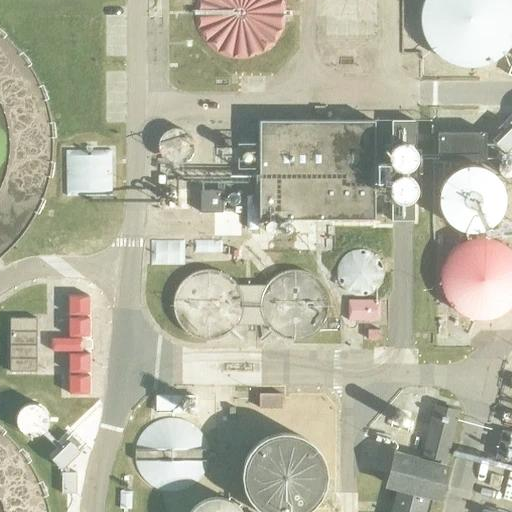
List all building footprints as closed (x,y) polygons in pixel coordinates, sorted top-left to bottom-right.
[(286,22),(286,17),(285,8),(283,1),(282,0),(208,0),(207,3),(205,11),(204,18),(206,26),(209,35),(212,41),(217,47),(224,52),(232,55),(241,57),(248,57),(257,56),(264,53),(271,48),(276,43),(281,37),(284,30),(286,22)] [(502,30),(502,24),(502,16),(500,9),(495,1),(494,0),(428,0),(426,4),(423,10),(421,18),(421,26),(422,34),(425,42),(428,48),(434,54),(440,59),(448,63),(457,65),(464,65),(473,63),(480,61),(487,56),(492,51),(497,45),(500,37),(502,30)] [(48,160),(49,151),(47,130),(42,109),(35,88),(24,70),(10,53),(0,42),(0,259),(5,256),(19,239),(31,221),(40,202),(46,181),(48,160)] [(260,174),(375,173),(376,173),(376,123),(260,123),(260,174)] [(486,133),(439,133),(439,161),(486,161),(486,133)] [(189,155),(189,150),(188,145),(185,140),(181,138),(175,137),(169,139),(165,142),(163,146),(162,151),(163,155),(166,160),(171,163),(176,164),(182,162),(186,159),(189,155)] [(404,168),(405,163),(404,158),(400,154),(396,151),(391,151),(386,152),(382,155),(380,159),(379,164),(380,168),(384,173),(387,175),(392,176),(398,175),(402,172),(404,168)] [(375,173),(260,174),(260,222),(375,222),(375,173)] [(436,216),(441,224),(449,231),(458,234),(468,235),(477,232),(485,226),(491,218),(495,209),(495,204),(493,194),(489,185),(482,179),(473,174),(463,173),(453,175),(445,180),(438,187),(434,197),(433,206),(436,216)] [(406,200),(406,196),(405,190),(402,186),(398,183),(392,183),(386,185),(382,188),(380,192),(379,196),(380,201),(383,206),(388,209),(393,210),(399,208),(403,205),(406,200)] [(201,191),(201,214),(223,213),(223,191),(201,191)] [(511,257),(507,252),(501,248),(494,244),(485,242),(478,242),(470,243),(461,246),(455,250),(449,256),(445,262),(442,269),(440,277),(439,284),(440,293),(443,301),(447,307),(452,313),(459,318),(467,321),(476,323),(483,324),(491,322),(499,319),(506,315),(511,310),(511,308),(511,257)] [(387,284),(389,276),(388,269),(386,265),(384,261),(381,258),(377,255),(372,253),(366,251),(362,251),(358,252),(353,254),(349,257),(346,260),(341,267),(340,271),(340,277),(340,281),(342,286),(345,290),(349,294),(356,299),(361,300),(366,300),(371,299),(375,298),(379,295),(383,292),(386,288),(387,284)] [(333,316),(334,310),(333,302),(331,295),(328,289),(323,284),(317,279),(310,275),(302,274),(295,273),(288,274),(281,277),(275,281),(271,284),(266,291),(263,297),(261,304),(260,311),(261,319),(264,326),(268,332),(273,337),(278,341),(285,345),(291,346),(300,347),(306,346),(313,343),(319,340),(324,335),(328,331),(331,324),(333,316)] [(245,317),(246,311),(245,303),(243,296),(240,290),(235,284),(229,280),(222,276),(214,275),(207,274),(200,275),(193,278),(187,282),(183,285),(178,292),(175,298),(173,305),(172,312),(173,320),(176,327),(180,333),(185,338),(190,342),(197,346),(203,347),(212,348),(218,347),(225,344),(231,341),(236,336),(240,332),(243,325),(245,317)] [(69,298),(69,317),(90,316),(90,298),(69,298)] [(347,302),(347,323),(378,322),(378,302),(347,302)] [(90,319),(70,320),(70,338),(90,337),(90,319)] [(10,374),(37,374),(37,320),(10,320),(10,374)] [(379,331),(368,331),(368,340),(379,340),(379,331)] [(52,340),(52,353),(82,353),(82,341),(52,340)] [(90,355),(69,355),(69,374),(90,373),(90,355)] [(90,377),(69,377),(69,395),(90,395),(90,377)] [(282,397),(259,397),(259,411),(282,411),(282,397)] [(424,511),(429,496),(440,499),(447,469),(443,468),(457,413),(436,408),(423,463),(395,456),(387,486),(399,489),(393,511),(424,511)] [(206,464),(207,458),(206,451),(204,444),(200,437),(195,431),(190,427),(183,423),(176,421),(168,421),(161,422),(154,425),(148,428),(143,433),(139,438),(135,446),(133,453),(133,460),(134,467),(136,473),(141,481),(146,486),(151,490),(158,493),(165,494),(171,495),(179,494),(186,491),(191,488),(196,483),(200,478),(204,472),(206,464)] [(49,511),(48,503),(40,483),(29,464),(16,447),(0,431),(0,511),(49,511)] [(511,434),(502,432),(495,460),(511,464),(511,434)] [(64,472),(81,455),(71,444),(53,462),(64,472)] [(312,494),(313,485),(312,477),(310,470),(307,464),(301,457),(294,452),(287,448),(280,447),(274,446),(265,447),(258,450),(251,454),(246,458),(241,465),(238,471),(236,479),(235,487),(236,495),(239,502),(242,508),(245,511),(302,511),(307,507),(310,501),(312,494)] [(77,494),(77,474),(63,474),(63,494),(77,494)] [(492,476),(489,487),(498,489),(501,478),(492,476)] [(233,511),(230,509),(221,505),(211,503),(201,505),(192,509),(189,511),(233,511)]
